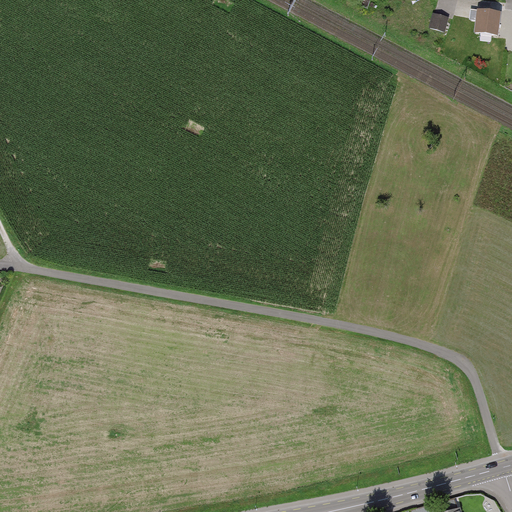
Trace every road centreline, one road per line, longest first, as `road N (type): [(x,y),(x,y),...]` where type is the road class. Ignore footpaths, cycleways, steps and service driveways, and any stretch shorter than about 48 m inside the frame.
road 1 (unclassified): [(0,266),(441,350),(475,383),(503,467)]
road 2 (primary): [(335,511),(503,467)]
